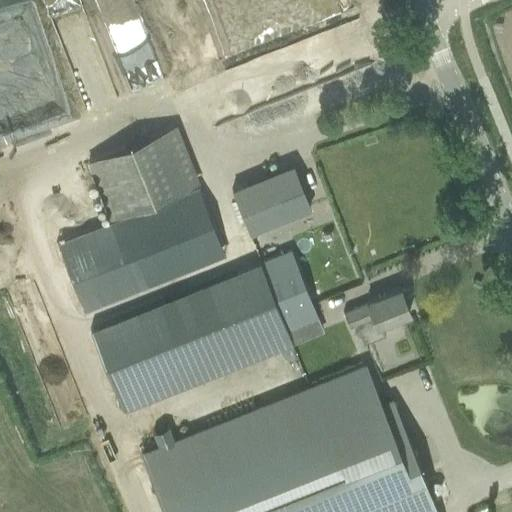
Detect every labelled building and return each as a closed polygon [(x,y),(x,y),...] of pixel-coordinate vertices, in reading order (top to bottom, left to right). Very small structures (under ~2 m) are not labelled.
[(361,24),(211,71),(224,112),(373,65),(361,24)] [(249,233),(320,207),(303,162),(233,188),(249,233)] [(82,310),(223,254),(196,187),(55,244),(82,310)] [(290,249),(258,262),(285,329),(317,316),(290,249)] [(176,295),(87,331),(120,412),(200,380),(291,344),(285,329),(258,262),(176,295)] [(366,302),(344,311),(359,346),(373,340),(384,335),(380,325),(409,312),(404,301),(408,299),(404,287),(400,289),(399,287),(365,300),(366,302)] [(436,511),(392,400),(381,405),(365,365),(141,454),(163,511),(436,511)]
